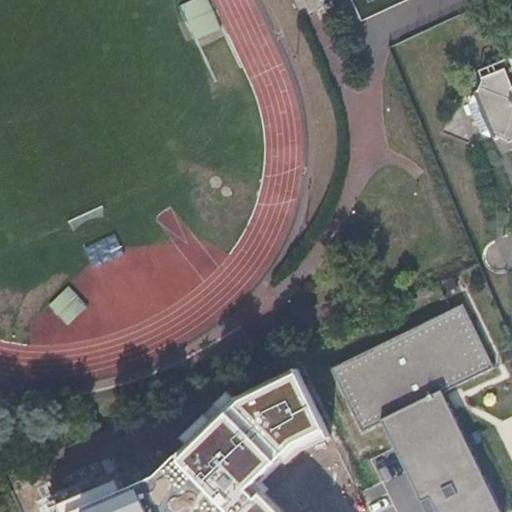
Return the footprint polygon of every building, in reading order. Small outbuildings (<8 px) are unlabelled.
[(331,0),(291,0),(299,16),(331,0)] [(511,52),(457,74),(464,93),(482,140),(489,158),(511,148),(511,52)] [(482,140),(464,93),(456,96),(452,104),(465,139),(474,142),(482,140)] [(436,491),(446,511),(505,511),(445,390),(495,365),(465,304),(337,368),(366,427),(387,417),(427,496),(436,491)] [(57,511),(285,511),(258,486),(295,443),(325,428),(297,369),(237,398),(161,477),(127,490),(118,481),(54,505),(57,511)]
